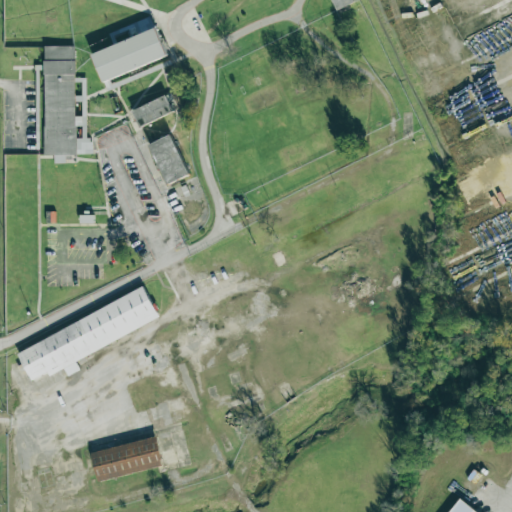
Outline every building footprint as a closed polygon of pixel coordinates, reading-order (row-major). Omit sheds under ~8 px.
[(328,0),(333,12),(352,4),(350,0),(328,0)] [(103,81),(168,57),(153,18),(129,27),(133,38),(93,53),(103,81)] [(75,46),(44,46),(45,155),(54,155),(54,163),(72,163),(72,154),(93,154),(93,139),(86,139),(86,96),(76,96),(75,46)] [(132,110),(140,127),(177,110),(170,94),(132,110)] [(167,185),(189,176),(173,134),(150,143),(167,185)] [(18,354),(143,285),(159,313),(34,382),(18,354)] [(91,452),(156,435),(163,462),(98,479),(91,452)] [(448,511),(477,511),(460,498),(448,511)]
